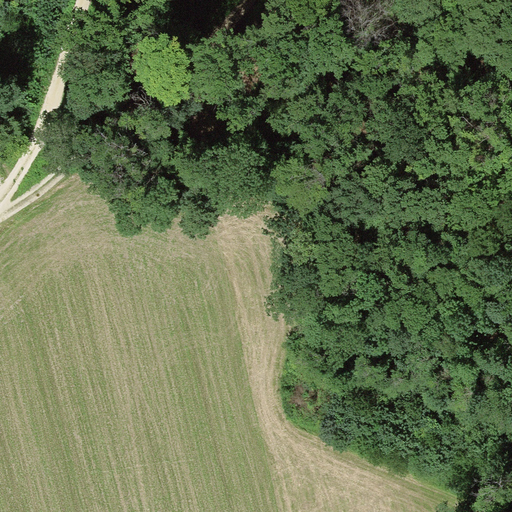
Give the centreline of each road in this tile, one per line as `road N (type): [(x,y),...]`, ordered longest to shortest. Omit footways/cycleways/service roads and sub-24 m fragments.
road 1 (track): [(0,212),(84,155),(254,0)]
road 2 (track): [(94,0),(0,206)]
